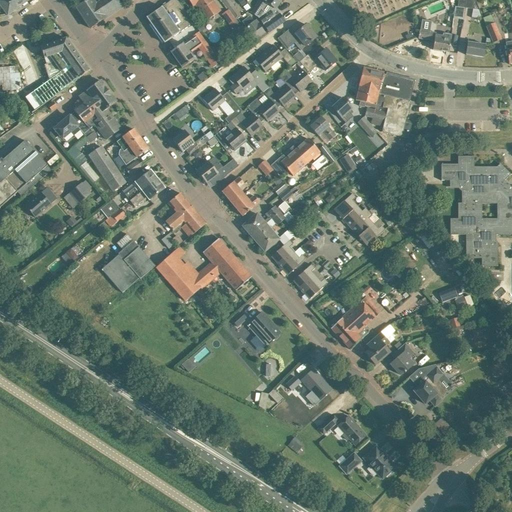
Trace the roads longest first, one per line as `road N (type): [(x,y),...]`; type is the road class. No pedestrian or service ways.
road 1 (unclassified): [(449,479),(205,202)]
road 2 (primary): [(304,511),(0,314)]
road 3 (unclassified): [(201,511),(0,380)]
road 4 (residential): [(205,202),(371,52)]
road 5 (residential): [(148,126),(318,0)]
road 6 (unclassified): [(371,52),(444,73),(511,75)]
